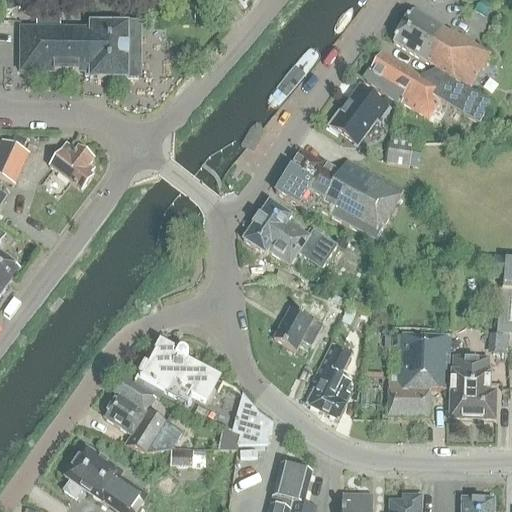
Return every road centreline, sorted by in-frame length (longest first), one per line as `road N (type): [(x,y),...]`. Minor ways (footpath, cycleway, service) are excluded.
road 1 (tertiary): [(511,464),(369,460),(328,447),(249,385),(225,305)]
road 2 (unclassified): [(0,511),(141,325),(225,305)]
road 3 (residential): [(218,227),(380,0)]
road 4 (residential): [(0,342),(140,153)]
road 5 (residential): [(140,153),(276,0)]
road 6 (tertiary): [(140,153),(85,116),(0,109)]
